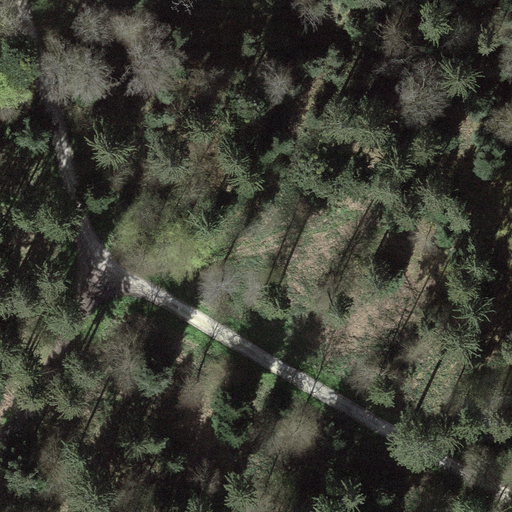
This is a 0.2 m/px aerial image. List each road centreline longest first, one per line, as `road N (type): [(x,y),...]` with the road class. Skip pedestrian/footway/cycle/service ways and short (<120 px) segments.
road 1 (track): [(18,0),(72,160),(83,262),(511,494)]
road 2 (track): [(83,262),(68,334),(43,384),(0,438)]
